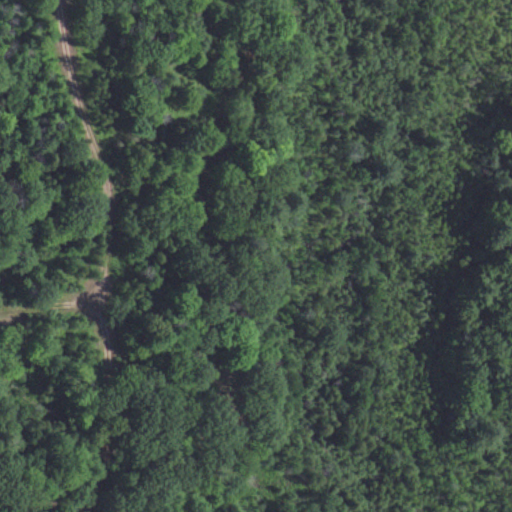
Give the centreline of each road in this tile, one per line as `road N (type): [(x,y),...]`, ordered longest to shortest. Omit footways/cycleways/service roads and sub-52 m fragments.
road 1 (track): [(0,309),(109,286),(102,181),(66,0)]
road 2 (track): [(109,286),(116,397),(75,511)]
